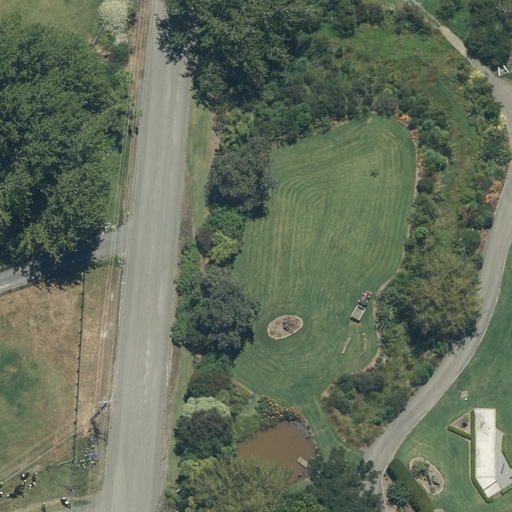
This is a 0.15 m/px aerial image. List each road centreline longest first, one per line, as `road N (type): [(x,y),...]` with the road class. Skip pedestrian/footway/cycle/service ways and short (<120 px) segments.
road 1 (tertiary): [(114,511),(167,0)]
road 2 (unknown): [(119,464),(0,504)]
